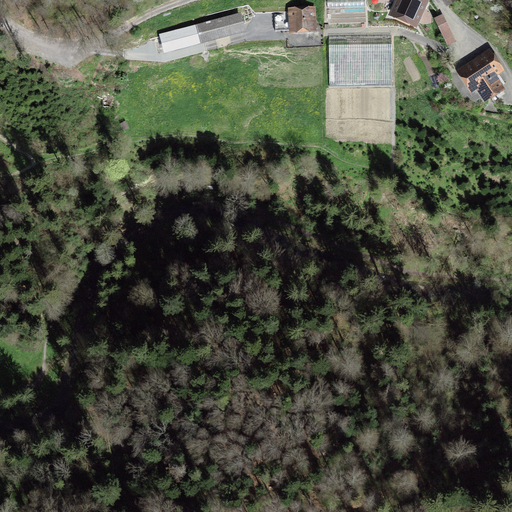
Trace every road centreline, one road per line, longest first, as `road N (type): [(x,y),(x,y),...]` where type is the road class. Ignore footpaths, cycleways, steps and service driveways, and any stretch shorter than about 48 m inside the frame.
road 1 (track): [(511,275),(423,269),(341,242),(229,188),(182,188),(109,222),(82,254),(32,375),(0,392)]
road 2 (track): [(511,432),(447,443),(422,433),(347,362),(321,348),(237,341),(200,367),(145,511)]
road 3 (track): [(0,18),(80,48),(190,0)]
road 4 (track): [(80,48),(172,56),(251,37),(263,22)]
road 5 (unknown): [(263,22),(330,35),(391,35)]
